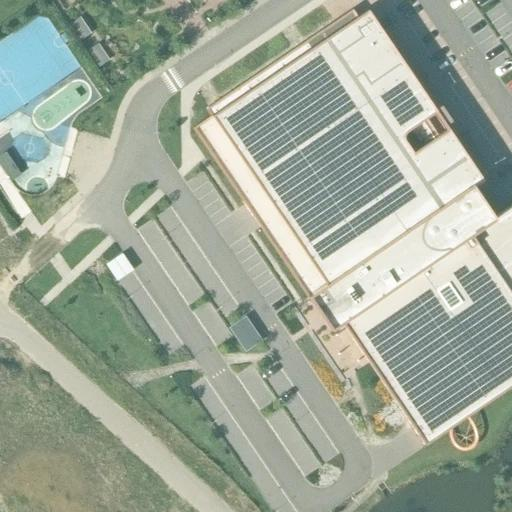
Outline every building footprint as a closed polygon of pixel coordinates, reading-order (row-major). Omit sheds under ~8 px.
[(210,116),(192,128),(308,299),(330,331),(341,324),(424,446),(511,386),(511,204),(492,217),(486,208),(487,208),(487,207),(488,206),(488,205),(488,204),(489,203),(489,202),(488,202),(488,201),(488,200),(488,199),(487,199),(487,198),(486,197),(485,196),(484,196),(483,195),(482,195),(481,195),(480,195),(479,195),(478,196),(472,188),(482,181),(366,11),(357,17),(351,10),(205,109),(210,116)] [(272,335),(253,308),(240,318),(259,344),(272,335)] [(0,388),(0,422),(0,423),(15,407),(22,414),(31,404),(12,386),(6,393),(0,388)] [(62,458),(44,476),(55,486),(61,479),(75,492),(102,463),(87,449),(71,466),(62,458)] [(102,463),(75,492),(91,507),(117,478),(102,463)] [(117,478),(91,507),(95,511),(114,511),(133,492),(117,478)] [(133,492),(114,511),(145,511),(149,508),(133,492)]
